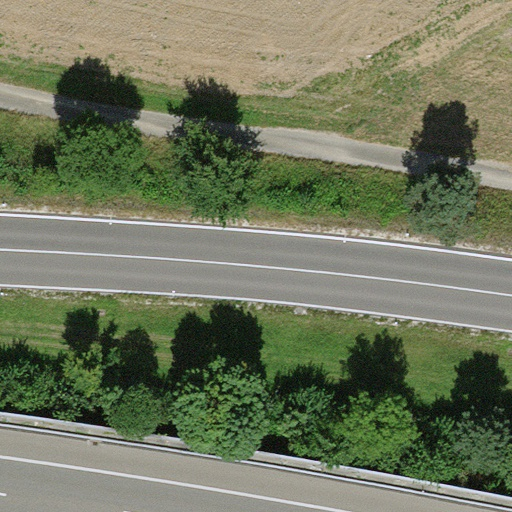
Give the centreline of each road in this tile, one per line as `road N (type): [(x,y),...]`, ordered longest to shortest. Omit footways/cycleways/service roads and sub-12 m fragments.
road 1 (unclassified): [(511,185),(129,130),(0,103)]
road 2 (primary): [(0,253),(511,295)]
road 3 (motorway): [(140,511),(0,493)]
